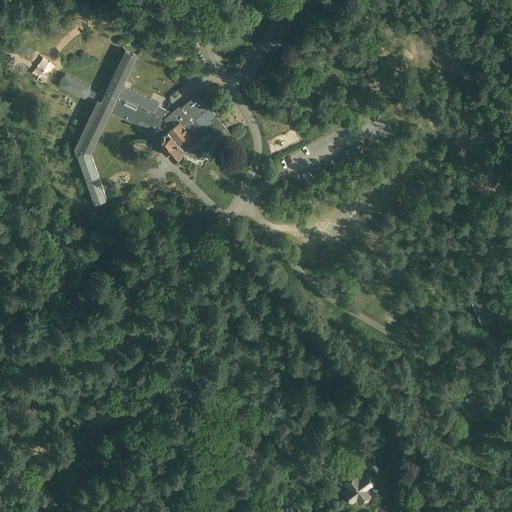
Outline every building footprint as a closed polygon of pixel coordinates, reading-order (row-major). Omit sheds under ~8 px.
[(287,34),(270,22),(256,43),(273,56),(287,34)] [(174,156),(180,151),(198,159),(202,149),(208,152),(212,142),(218,144),(230,134),(203,100),(202,101),(196,94),(180,108),(178,106),(171,112),(163,108),(160,112),(155,110),(158,103),(122,86),(137,55),(124,50),(104,91),(100,89),(98,93),(90,90),(90,86),(66,74),(61,76),(59,81),(59,86),(84,98),(87,95),(97,99),(95,103),(74,148),(93,203),(106,198),(90,153),(110,112),(137,125),(149,136),(151,134),(159,145),(161,143),(173,157),(174,156)] [(344,238),(363,224),(361,220),(341,234),(344,238)] [(484,296),(471,301),(480,321),(487,318),(488,321),(495,318),(484,296)] [(477,421),(483,418),(473,395),(459,402),(469,420),(475,418),(477,421)] [(79,414),(102,423),(104,419),(109,421),(112,413),(109,412),(110,410),(105,408),(104,410),(84,402),(79,414)] [(365,461),(353,469),(355,472),(344,480),(348,486),(343,490),(351,501),(356,497),(359,501),(371,493),(366,487),(374,482),(367,472),(371,469),(372,470),(382,462),(371,447),(360,455),(365,461)]
